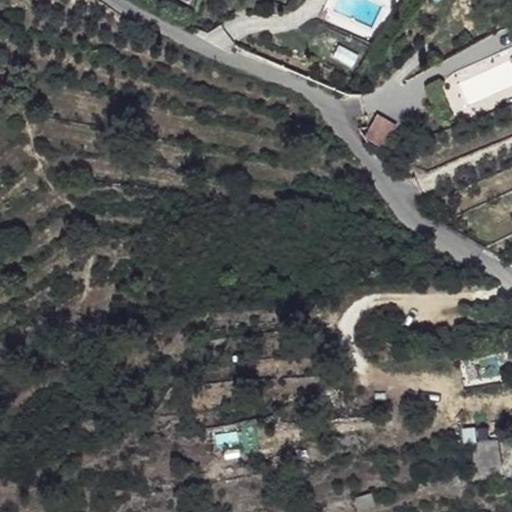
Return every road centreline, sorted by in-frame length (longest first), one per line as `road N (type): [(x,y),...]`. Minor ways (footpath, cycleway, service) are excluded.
road 1 (unclassified): [(511,267),(423,210),(357,129),(129,0)]
road 2 (unknown): [(214,47),(234,30),(291,30),(321,0)]
